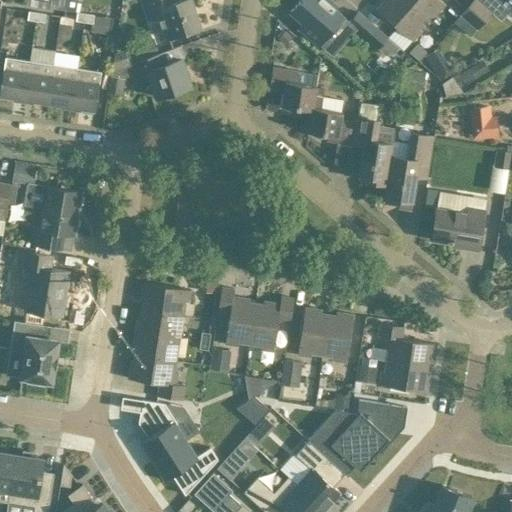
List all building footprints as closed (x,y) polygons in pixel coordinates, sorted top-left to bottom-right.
[(66,0),(65,9),(76,11),(78,0),(77,0),(66,0)] [(171,0),(142,0),(149,19),(158,16),(166,38),(200,26),(190,0),(177,0),(173,2),(171,0)] [(330,0),(299,0),(290,11),(303,22),(297,30),(297,31),(300,28),(319,44),(343,16),(334,8),(336,5),(330,0)] [(383,0),(376,9),(391,22),(413,40),(421,31),(418,28),(426,19),(403,0),(383,0)] [(403,0),(426,19),(434,11),(437,13),(445,3),(441,0),(403,0)] [(464,8),(455,0),(452,0),(448,6),(458,15),(459,14),(464,8)] [(477,29),(492,13),(494,11),(481,0),(471,0),(464,8),(459,14),(477,29)] [(36,21),(37,12),(28,11),(27,20),(36,21)] [(349,22),(371,42),(378,48),(377,49),(401,70),(416,62),(358,11),(349,22)] [(36,21),(44,23),(45,14),(37,12),(36,21)] [(85,14),(77,12),(75,21),(84,22),(85,14)] [(94,15),(85,14),(84,22),(92,24),(94,15)] [(278,38),(285,44),(292,36),(285,29),(278,38)] [(417,43),(409,52),(419,60),(427,51),(417,43)] [(423,57),(438,80),(453,71),(438,48),(423,57)] [(114,53),(113,68),(129,62),(124,49),(114,53)] [(158,52),(132,61),(132,63),(138,81),(150,77),(156,96),(190,85),(181,58),(166,63),(162,51),(158,52)] [(0,90),(0,96),(23,100),(29,60),(5,56),(0,90)] [(47,104),(53,64),(29,60),(23,100),(47,104)] [(481,60),(468,67),(459,73),(453,77),(460,87),(465,84),(475,78),(488,70),(481,60)] [(47,104),(71,107),(77,67),(53,64),(47,104)] [(77,67),(71,107),(95,111),(101,71),(77,67)] [(272,67),(269,89),(284,91),(282,104),(283,105),(282,107),(294,112),(296,109),(296,107),(302,108),(301,114),(310,115),(311,115),(315,85),(295,82),(297,71),(272,67)] [(423,89),(425,72),(406,69),(404,86),(423,89)] [(453,77),(452,75),(442,82),(447,97),(463,92),(460,87),(453,77)] [(120,77),(110,76),(107,92),(118,93),(120,77)] [(328,134),(327,140),(352,144),(352,143),(356,121),(341,119),(342,111),(321,107),(323,96),(322,96),(324,87),(316,86),(316,85),(315,85),(311,115),(310,115),(307,130),(308,130),(308,133),(320,138),(322,135),(322,133),(328,134)] [(494,137),(491,116),(490,104),(468,107),(472,139),(494,137)] [(380,120),(356,116),(356,121),(352,143),(364,145),(359,174),(367,175),(366,180),(385,183),(386,183),(390,154),(391,154),(393,143),(392,143),(394,128),(379,126),(380,120)] [(408,157),(391,154),(390,154),(386,183),(385,183),(383,195),(401,198),(399,207),(410,208),(417,165),(429,167),(432,147),(434,136),(412,132),(408,157)] [(493,166),(508,169),(511,151),(496,148),(493,166)] [(0,219),(5,220),(10,183),(0,181),(0,219)] [(39,225),(36,244),(71,250),(74,234),(75,234),(81,191),(45,186),(43,201),(38,200),(32,200),(26,204),(24,216),(29,221),(34,224),(39,225)] [(467,213),(436,208),(431,238),(462,243),(461,246),(478,249),(484,210),(468,207),(467,213)] [(52,255),(32,252),(25,251),(23,265),(31,266),(24,309),(62,315),(69,271),(50,268),(52,255)] [(200,276),(199,286),(215,288),(215,286),(216,278),(200,276)] [(143,299),(142,306),(183,313),(185,301),(189,302),(191,289),(143,282),(140,299),(143,299)] [(239,341),(250,343),(256,302),(249,301),(249,298),(233,295),(234,288),(221,287),(218,310),(230,312),(225,343),(238,345),(239,341)] [(263,303),(256,302),(250,343),(262,345),(261,348),(274,350),(278,320),(290,322),(294,297),(281,295),(280,303),(263,300),(263,303)] [(180,336),(183,313),(142,306),(141,313),(138,313),(135,330),(180,336)] [(305,306),(302,326),(297,354),(310,356),(311,353),(322,354),(328,313),(321,312),(322,309),(305,306)] [(328,313),(322,354),(334,356),(333,360),(346,362),(353,314),(336,311),(335,314),(328,313)] [(50,325),(14,320),(9,350),(25,352),(21,377),(28,378),(28,382),(44,384),(44,380),(51,381),(54,366),(55,367),(56,367),(58,355),(57,355),(55,355),(58,340),(48,338),(50,325)] [(404,326),(380,322),(378,335),(378,336),(386,337),(384,347),(388,348),(386,360),(427,366),(428,359),(431,360),(434,343),(402,338),(404,326)] [(136,347),(135,354),(176,360),(180,336),(135,330),(133,346),(136,347)] [(200,340),(209,341),(211,333),(202,332),(200,340)] [(199,349),(208,350),(209,341),(200,340),(199,349)] [(159,382),(157,395),(183,399),(185,385),(176,384),(178,372),(174,372),(176,360),(135,354),(134,361),(130,360),(128,378),(159,382)] [(212,357),(210,368),(227,370),(229,360),(212,357)] [(376,359),(370,358),(362,357),(361,364),(360,364),(357,380),(374,382),(377,366),(375,366),(376,359)] [(303,361),(284,359),(280,384),(299,386),(303,361)] [(379,384),(407,388),(426,391),(429,374),(426,373),(427,366),(386,360),(384,372),(380,371),(379,384)] [(245,375),(248,398),(254,395),(276,381),(276,380),(245,375)] [(334,408),(350,411),(352,399),(336,396),(335,397),(334,408)] [(152,461),(186,439),(175,422),(176,421),(164,402),(142,399),(138,421),(148,437),(140,442),(152,461)] [(360,471),(390,438),(383,432),(387,405),(389,405),(389,403),(359,399),(359,400),(360,401),(358,413),(343,429),(321,426),(310,438),(309,437),(308,438),(308,439),(345,472),(346,474),(347,472),(346,472),(353,464),(360,471)] [(253,428),(262,436),(273,423),(264,415),(253,428)] [(186,439),(152,461),(164,479),(172,474),(185,494),(217,458),(210,447),(196,455),(186,439)] [(288,475),(287,476),(324,510),(340,492),(333,485),(345,472),(308,439),(295,454),(311,468),(297,483),(288,475)] [(15,453),(0,450),(0,489),(9,491),(7,502),(8,502),(15,453)] [(15,453),(8,502),(34,506),(33,511),(36,511),(47,511),(53,479),(40,477),(43,457),(36,456),(36,452),(23,450),(22,454),(15,453)] [(231,452),(217,467),(229,478),(243,463),(231,452)] [(64,464),(63,464),(60,484),(70,486),(71,474),(64,464)] [(194,493),(213,511),(229,493),(232,490),(213,472),(194,493)] [(322,511),(324,510),(287,476),(273,491),(256,476),(243,491),(265,511),(322,511)] [(113,511),(112,511),(111,511),(104,502),(99,506),(95,501),(96,500),(83,483),(68,494),(74,502),(62,511),(113,511)] [(465,511),(471,495),(442,484),(435,503),(428,501),(429,500),(428,500),(416,511),(465,511)]
